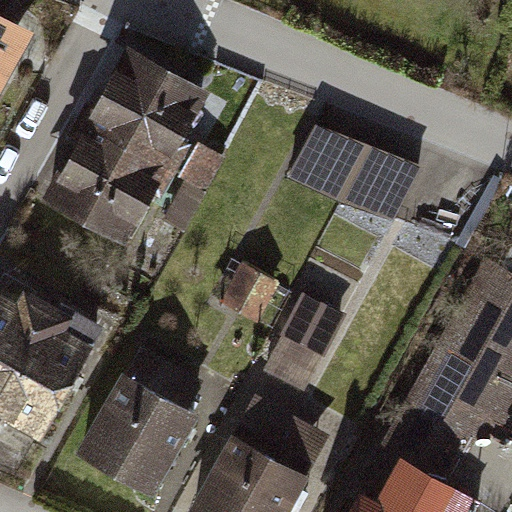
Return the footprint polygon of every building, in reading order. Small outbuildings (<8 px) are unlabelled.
[(85,121),(166,166),(178,144),(167,138),(195,89),(125,49),(85,121)] [(296,163),(391,211),(418,156),(323,109),(296,163)] [(166,166),(85,121),(44,194),(115,233),(141,185),(151,191),(166,166)] [(177,172),(198,184),(214,154),(193,142),(177,172)] [(247,256),(228,289),(264,309),(282,275),(247,256)] [(494,511),(511,480),(511,445),(498,438),(511,413),(511,274),(485,259),(342,511),(494,511)] [(0,295),(0,403),(36,424),(90,327),(20,287),(11,302),(0,295)] [(346,309),(308,289),(269,360),(307,380),(346,309)] [(200,396),(212,375),(146,338),(134,358),(200,396)] [(196,396),(121,353),(70,443),(145,486),(196,396)] [(245,399),(183,507),(191,511),(278,511),(319,441),(245,399)]
